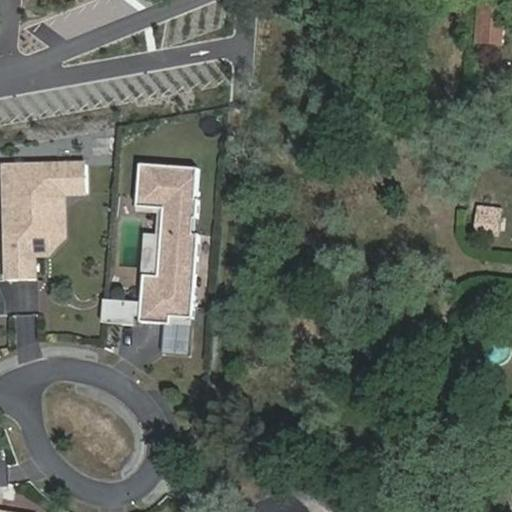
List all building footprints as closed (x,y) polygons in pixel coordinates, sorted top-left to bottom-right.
[(476,2),(473,44),(501,45),(504,4),(476,2)] [(100,176),(17,177),(18,228),(22,228),(22,237),(18,241),(18,291),(46,291),(45,265),(45,260),(54,260),(54,238),(70,222),(70,205),(77,205),(101,204),(100,176)] [(148,336),(178,339),(178,332),(200,334),(209,250),(203,250),(205,234),(207,234),(209,215),(207,215),(210,184),(151,178),(147,221),(174,224),(171,253),(167,291),(152,290),(148,336)] [(77,249),(77,205),(70,205),(70,222),(54,238),(54,260),(45,260),(45,265),(59,265),(77,249)] [(152,290),(167,291),(171,253),(156,251),(152,290)]
